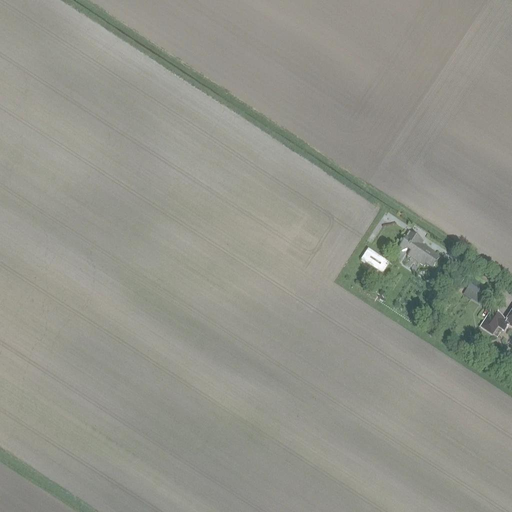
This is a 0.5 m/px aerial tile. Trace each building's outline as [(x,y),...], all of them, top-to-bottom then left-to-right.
[(422,245),(424,242),(410,233),(397,252),(398,252),(408,251),(411,253),(409,257),(424,267),(425,265),(431,270),(440,257),(422,245)] [(370,255),(365,262),(376,269),(381,262),(370,255)] [(480,306),(490,290),(473,279),(471,281),(467,278),(462,286),(467,289),(463,296),(480,306)] [(511,311),(504,323),(501,321),(501,320),(490,313),(480,328),(491,336),(497,327),(505,332),(509,326),(511,328),(511,311)] [(480,343),(471,338),(465,348),(474,354),(480,343)]
